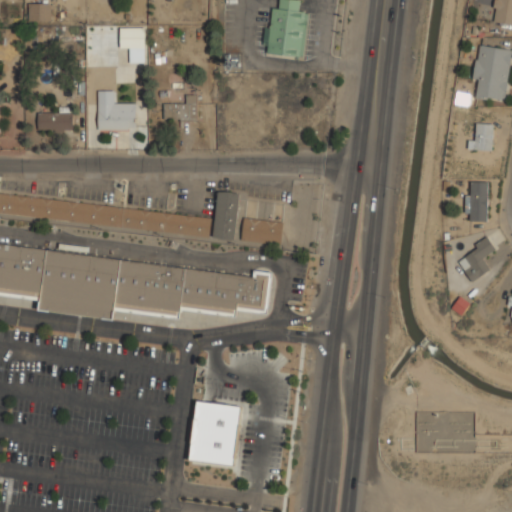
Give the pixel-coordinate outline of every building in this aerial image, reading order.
[(301,1),(291,0),(270,0),(266,52),(304,56),(309,10),(300,9),(301,1)] [(511,23),(511,0),(493,0),(491,21),(511,23)] [(30,19),(50,19),(50,1),(30,1),(30,19)] [(145,62),(144,27),(120,27),(120,48),(129,48),(129,63),(145,62)] [(473,78),(479,79),(476,96),(506,100),(511,61),(511,47),(478,42),(473,78)] [(197,102),(163,102),(163,117),(197,117),(197,102)] [(135,129),(135,109),(98,109),(98,129),(135,129)] [(37,131),(72,131),(72,112),(37,112),(37,131)] [(475,148),(493,148),(493,121),(475,121),(475,148)] [(488,180),(466,180),(466,220),(488,220),(488,180)] [(0,215),(236,237),(240,191),(218,189),(216,213),(0,193),(0,215)] [(241,239),(281,243),(283,220),(243,216),(241,239)] [(481,261),(498,249),(487,235),(456,258),(473,280),(488,269),(481,261)] [(0,243),(252,277),(254,270),(272,272),(268,314),(237,310),(236,317),(180,309),(180,319),(114,310),(113,321),(38,310),(40,300),(0,294),(0,243)] [(196,400),(242,406),(240,424),(241,424),(237,458),(235,458),(234,466),(189,460),(196,400)]
